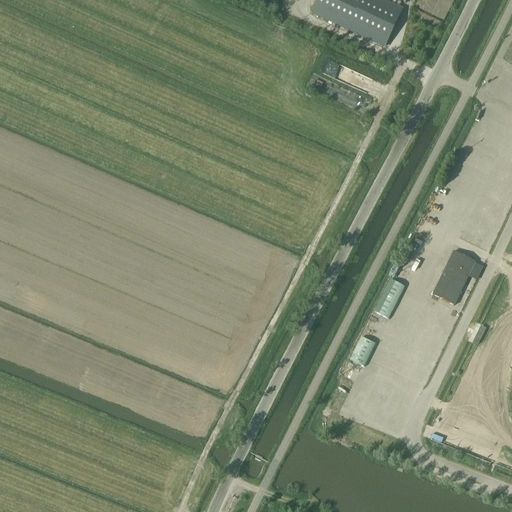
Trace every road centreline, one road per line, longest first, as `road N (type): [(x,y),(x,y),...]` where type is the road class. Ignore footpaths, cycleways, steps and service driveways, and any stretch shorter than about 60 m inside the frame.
road 1 (tertiary): [(213,511),(474,0)]
road 2 (track): [(180,511),(402,65)]
